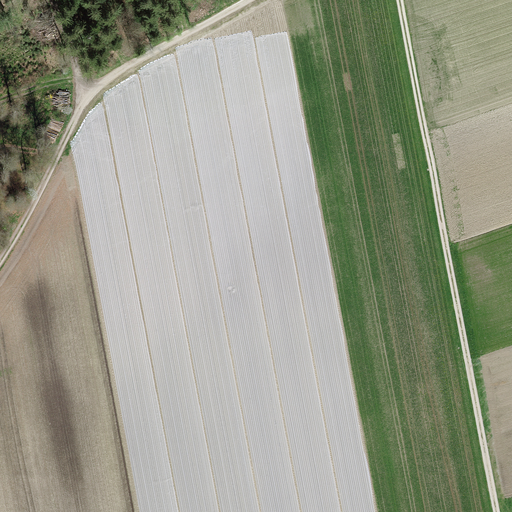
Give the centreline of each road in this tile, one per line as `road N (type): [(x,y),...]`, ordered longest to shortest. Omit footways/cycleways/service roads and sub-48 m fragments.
road 1 (track): [(399,0),(496,511)]
road 2 (track): [(249,0),(97,86),(0,259)]
